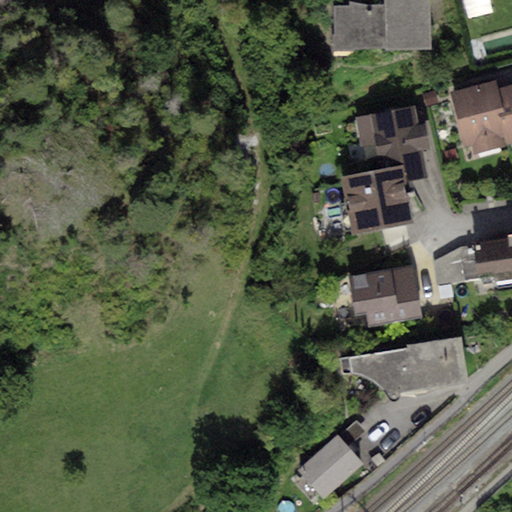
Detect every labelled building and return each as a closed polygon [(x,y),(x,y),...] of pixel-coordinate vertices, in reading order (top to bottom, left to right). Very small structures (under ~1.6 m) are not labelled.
[(350,7),(333,8),(333,50),(384,48),(385,51),(430,49),(427,0),(384,0),(385,6),(364,6),(349,2),(350,7)] [(491,0),(467,0),(471,17),(494,12),(491,0)] [(494,83),(449,94),(462,147),(472,145),(474,154),(510,145),(496,89),(494,83)] [(511,84),(496,89),(510,145),(511,144),(511,84)] [(434,91),(423,94),(427,106),(437,103),(434,91)] [(417,104),(353,116),(359,146),(374,143),(379,170),(402,166),(404,178),(425,174),(420,149),(429,147),(424,122),(421,123),(417,104)] [(456,149),(443,153),(446,163),(458,160),(456,149)] [(379,170),(343,176),(353,236),(412,227),(404,178),(402,166),(379,170)] [(509,241),(475,245),(478,277),(494,276),(495,283),(511,280),(511,233),(508,234),(509,241)] [(478,277),(475,245),(462,247),(434,261),(436,282),(478,277)] [(415,264),(346,276),(352,314),(366,312),(368,327),(424,317),(415,264)] [(406,345),(407,349),(413,390),(468,382),(461,337),(424,343),(406,345)] [(407,349),(340,358),(342,373),(350,374),(357,374),(364,376),(371,380),(378,386),(384,393),(388,399),(391,401),(394,402),(398,401),(399,398),(400,395),(400,392),(413,390),(407,349)] [(357,421),(339,436),(348,446),(366,431),(357,421)] [(338,435),(299,470),(324,498),(363,463),(348,446),(339,436),(338,435)]
